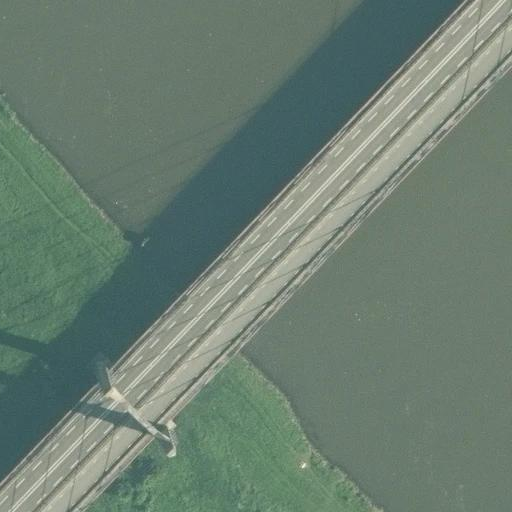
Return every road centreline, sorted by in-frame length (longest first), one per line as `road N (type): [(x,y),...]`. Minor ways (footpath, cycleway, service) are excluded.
road 1 (primary): [(1,511),(493,0)]
road 2 (unclassified): [(48,511),(511,29)]
